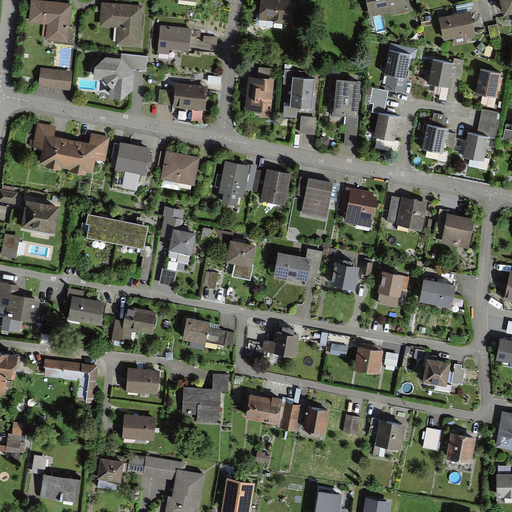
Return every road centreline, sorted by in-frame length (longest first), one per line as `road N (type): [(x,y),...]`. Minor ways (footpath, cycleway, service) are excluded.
road 1 (residential): [(480,350),(485,418),(239,370),(240,313)]
road 2 (residential): [(217,136),(487,191)]
road 3 (residential): [(0,266),(240,313)]
road 4 (residential): [(240,313),(480,350)]
road 5 (residential): [(0,97),(217,136)]
road 6 (residential): [(0,340),(166,362)]
road 7 (residential): [(487,191),(480,350)]
road 8 (residential): [(217,136),(233,0)]
